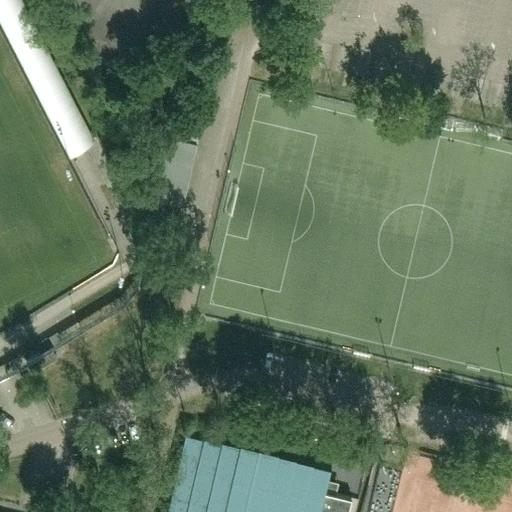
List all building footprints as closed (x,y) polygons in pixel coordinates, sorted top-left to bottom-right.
[(92,140),(20,0),(0,0),(0,17),(68,153),(92,140)] [(147,197),(183,205),(183,204),(182,204),(194,152),(196,144),(197,144),(197,143),(161,135),(161,136),(162,136),(148,196),(147,196),(147,197)] [(155,245),(158,231),(149,229),(145,243),(155,245)] [(50,347),(25,361),(31,372),(56,357),(50,347)] [(31,383),(28,377),(22,380),(25,386),(31,383)] [(349,497),(333,493),(333,491),(328,482),(326,481),(331,458),(313,454),(314,452),(296,448),(296,446),(278,442),(278,441),(241,432),(240,433),(223,429),(222,430),(204,426),(204,428),(186,423),(165,511),(346,511),(350,497),(349,497)] [(353,511),(357,499),(349,497),(345,511),(390,511),(400,471),(378,466),(366,511),(353,511)]
